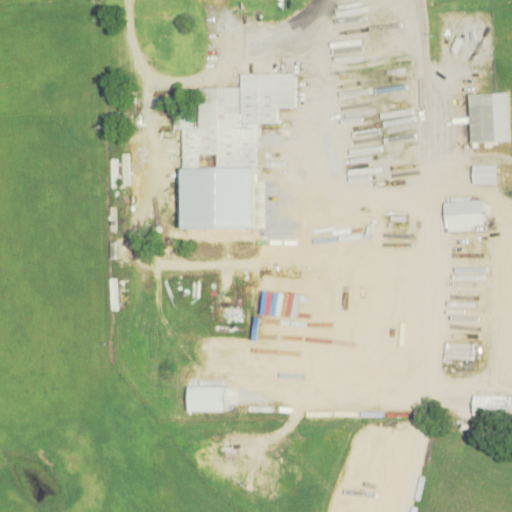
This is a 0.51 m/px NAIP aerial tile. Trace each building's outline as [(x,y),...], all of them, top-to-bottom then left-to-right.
[(173,13),(153,13),(153,51),(173,51),(173,13)] [(294,70),(239,70),(239,84),(199,84),(199,121),(181,121),(181,191),(257,191),(257,120),(276,120),(276,104),(294,104),(294,70)] [(471,139),(508,139),(507,90),(469,90),(471,139)] [(142,144),(131,144),(131,172),(142,172),(142,144)] [(481,196),(442,199),(444,224),(483,222),(481,196)] [(475,417),(511,416),(511,395),(475,396),(475,417)]
